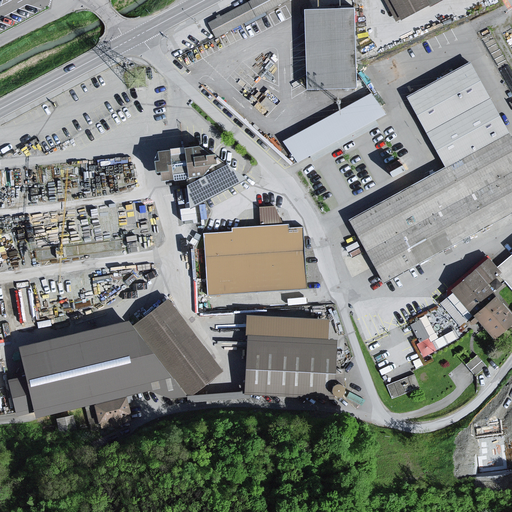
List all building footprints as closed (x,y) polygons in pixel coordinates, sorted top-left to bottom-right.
[(252,0),(208,22),(216,37),(288,0),(252,0)] [(390,0),(401,20),(430,4),(432,8),(446,0),(390,0)] [(359,88),(356,9),(305,11),(308,89),(359,88)] [(446,166),(508,132),(470,63),(407,97),(446,166)] [(387,114),(372,93),(284,141),(297,163),(387,114)] [(511,138),(508,132),(446,166),(349,219),(386,284),(511,213),(511,138)] [(216,161),(200,147),(158,153),(162,183),(201,178),(216,161)] [(191,211),(246,180),(227,164),(201,178),(186,186),(191,211)] [(306,287),(301,225),(276,227),(275,208),(259,210),(260,230),(203,234),(208,294),(306,287)] [(13,232),(0,235),(0,253),(17,249),(13,232)] [(490,343),(511,324),(511,318),(493,295),(507,283),(498,271),(487,259),(448,291),(490,343)] [(511,259),(498,271),(507,283),(511,288),(511,259)] [(224,372),(165,300),(131,328),(187,397),(190,400),(224,372)] [(423,352),(447,342),(444,333),(434,337),(425,313),(409,319),(423,352)] [(325,319),(244,317),(242,399),(335,402),(337,341),(324,341),(325,319)] [(125,323),(14,346),(19,378),(6,381),(16,420),(32,415),(34,422),(96,405),(127,397),(144,392),(173,402),(187,397),(131,328),(125,323)] [(478,356),(466,365),(476,376),(487,367),(478,356)] [(414,374),(387,385),(393,398),(419,387),(414,374)] [(134,423),(127,397),(96,405),(103,432),(134,423)]
